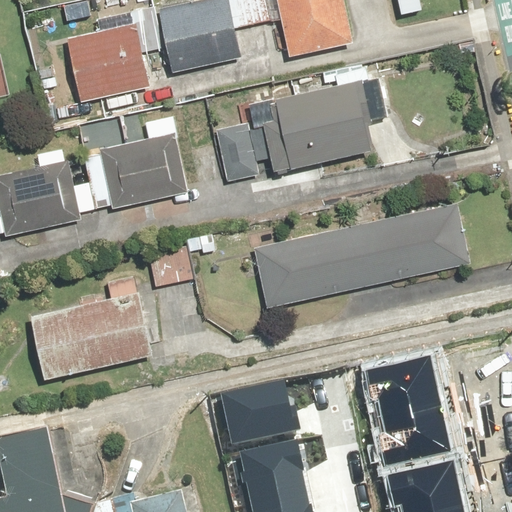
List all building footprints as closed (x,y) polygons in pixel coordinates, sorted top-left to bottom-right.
[(272,0),(192,0),(158,7),(172,74),(240,60),(234,29),(276,20),(272,0)] [(276,0),(288,56),(353,43),(343,0),(276,0)] [(134,25),(67,38),(80,103),(148,89),(141,53),(163,49),(155,7),(132,11),(134,25)] [(357,82),(276,97),(289,162),(369,147),(357,82)] [(0,232),(4,232),(5,238),(82,222),(80,213),(111,207),(112,210),(189,194),(173,117),(145,123),(148,139),(100,149),(101,154),(84,158),(89,182),(74,185),(68,161),(65,162),(63,149),(37,154),(40,167),(0,175),(0,232)] [(250,123),(216,130),(226,180),(261,174),(250,123)] [(458,206),(254,249),(266,307),(470,264),(458,206)] [(186,247),(149,254),(156,288),(192,281),(186,247)] [(112,298),(30,315),(44,380),(153,357),(136,275),(108,281),(112,298)] [(367,375),(386,462),(449,448),(430,362),(367,375)] [(222,392),(232,442),(302,428),(297,405),(291,406),(285,379),(222,392)] [(182,511),(179,494),(135,504),(133,496),(97,504),(94,509),(61,500),(48,431),(0,440),(0,475),(7,511),(182,511)] [(244,450),(255,511),(313,511),(300,440),(244,450)] [(390,482),(396,511),(462,511),(453,469),(390,482)]
